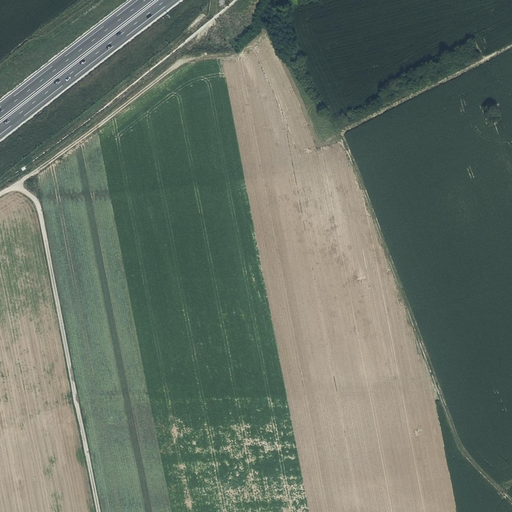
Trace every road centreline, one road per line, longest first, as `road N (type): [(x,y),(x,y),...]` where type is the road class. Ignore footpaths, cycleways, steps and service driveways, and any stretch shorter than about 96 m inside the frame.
road 1 (track): [(511,501),(458,442),(341,132),(511,45)]
road 2 (track): [(97,511),(37,202),(19,188)]
road 3 (track): [(229,12),(197,53),(19,188),(0,194)]
road 4 (motorway): [(0,127),(164,0)]
road 5 (motorway): [(143,0),(0,111)]
